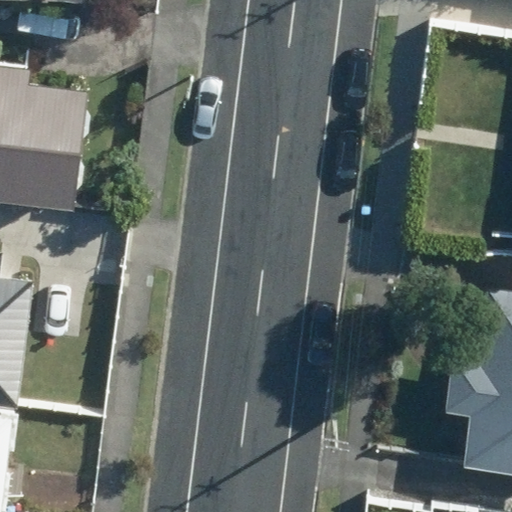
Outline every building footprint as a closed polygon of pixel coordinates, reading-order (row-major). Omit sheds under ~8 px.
[(0,191),(75,199),(85,87),(32,82),(34,67),(0,63),(0,191)] [(0,388),(18,390),(27,273),(1,271),(3,239),(0,238),(0,388)] [(472,408),(465,461),(511,466),(511,288),(488,285),(477,367),(447,363),(442,405),(472,408)] [(82,511),(5,506),(12,404),(0,403),(0,511),(82,511)] [(511,511),(511,506),(470,503),(469,511),(511,511)]
